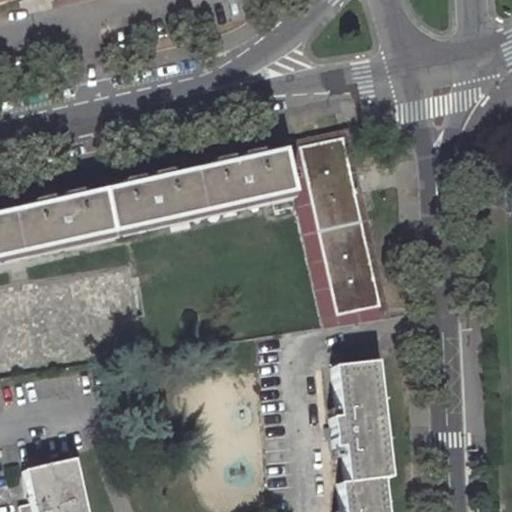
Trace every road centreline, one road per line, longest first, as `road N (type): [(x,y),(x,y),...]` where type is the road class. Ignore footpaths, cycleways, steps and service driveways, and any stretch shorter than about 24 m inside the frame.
road 1 (unclassified): [(436,191),(451,511)]
road 2 (unknown): [(442,317),(297,361),(286,391),(301,511)]
road 3 (unclassified): [(139,106),(401,67)]
road 4 (unknown): [(56,124),(44,29),(175,0)]
road 5 (unclassified): [(319,0),(281,41),(223,75),(139,106)]
road 6 (unknown): [(0,430),(85,417),(119,511)]
road 7 (unclassified): [(139,106),(0,137)]
road 8 (unclassified): [(436,191),(464,66)]
